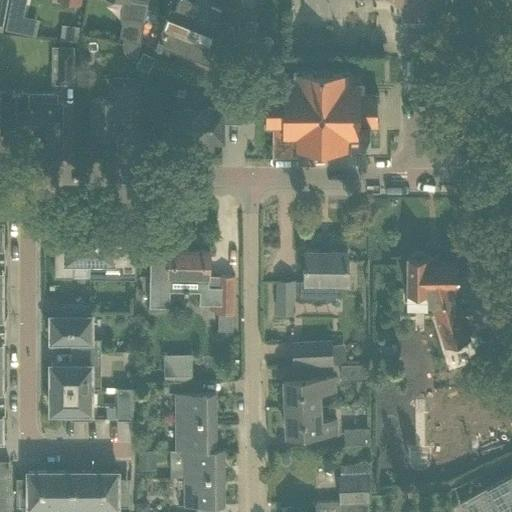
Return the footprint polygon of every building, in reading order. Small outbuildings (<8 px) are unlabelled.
[(122,0),(124,1),(120,19),(122,24),(119,39),(140,45),(148,0),(122,0)] [(219,49),(222,42),(229,23),(218,19),(221,11),(193,0),(177,0),(173,12),(170,10),(157,43),(217,66),(223,51),(219,49)] [(8,12),(4,29),(20,32),(23,15),(8,12)] [(63,24),(60,39),(77,41),(79,26),(63,24)] [(53,47),(53,71),(57,71),(57,83),(73,83),(73,47),(53,47)] [(349,70),(313,70),(296,70),(296,83),(284,82),(284,93),(266,93),(266,124),(275,124),(274,156),(297,156),(297,147),(349,147),(349,144),(360,144),(360,134),(371,135),(371,124),(377,124),(377,94),(361,94),(361,86),(363,86),(363,81),(360,81),(360,74),(349,74),(349,70)] [(92,98),(91,117),(91,137),(119,137),(120,120),(127,120),(127,105),(139,105),(139,125),(140,125),(141,78),(108,77),(108,99),(92,98)] [(0,93),(0,111),(2,111),(2,128),(36,129),(36,141),(60,141),(60,101),(26,101),(26,89),(2,88),(2,93),(0,93)] [(242,123),(242,96),(221,96),(221,108),(175,107),(175,119),(172,119),(171,132),(174,138),(222,139),(223,121),(227,121),(227,122),(242,123)] [(122,273),(135,273),(137,249),(114,249),(113,220),(65,220),(65,249),(56,249),(56,276),(74,276),(74,261),(105,261),(105,266),(122,266),(122,273)] [(233,314),(233,275),(209,275),(210,250),(170,249),(169,256),(150,256),(149,307),(170,307),(170,290),(184,291),(184,293),(189,293),(189,291),(200,291),(199,304),(219,304),(218,313),(233,314)] [(305,250),(305,281),(301,281),(301,295),(347,295),(347,250),(305,250)] [(407,264),(406,285),(408,285),(408,293),(428,293),(428,304),(432,306),(445,349),(471,341),(453,285),(458,285),(458,283),(458,263),(438,263),(438,254),(428,254),(426,254),(426,255),(423,251),(414,251),(410,254),(407,254),(407,264)] [(278,281),(278,313),(294,313),(294,281),(278,281)] [(90,314),(89,302),(63,302),(63,314),(90,314)] [(77,339),(77,351),(101,351),(101,338),(92,338),(92,314),(90,314),(63,314),(51,314),(51,339),(77,339)] [(294,364),(333,362),(332,341),(293,342),(294,364)] [(101,387),(101,351),(77,351),(76,363),(51,363),(51,411),(92,411),(92,387),(101,387)] [(193,377),(192,351),(165,352),(165,378),(193,377)] [(341,365),(341,381),(368,380),(368,364),(341,365)] [(285,407),(321,405),(320,391),(335,391),(334,377),(284,379),(285,407)] [(132,419),(132,387),(119,387),(119,419),(132,419)] [(177,421),(216,421),(216,392),(176,392),(177,421)] [(321,420),(321,405),(285,407),(287,435),(337,432),(336,419),(321,420)] [(185,449),(224,448),(216,448),(216,421),(177,421),(177,449),(185,449)] [(344,429),(345,446),(369,445),(369,428),(344,429)] [(185,477),(224,476),(224,448),(185,449),(185,477)] [(157,466),(157,449),(140,450),(141,467),(157,466)] [(9,460),(0,460),(0,511),(9,511),(9,491),(9,467),(9,460)] [(370,501),(369,464),(341,465),(341,476),(340,476),(340,501),(370,501)] [(28,506),(51,506),(51,470),(28,470),(28,506)] [(51,470),(51,506),(73,506),(73,470),(51,470)] [(73,470),(73,506),(95,506),(95,470),(73,470)] [(95,470),(95,506),(118,506),(118,470),(95,470)] [(511,511),(511,473),(459,502),(464,511),(511,511)] [(185,477),(185,505),(225,505),(224,476),(185,477)] [(369,511),(370,501),(340,501),(340,511),(369,511)]
